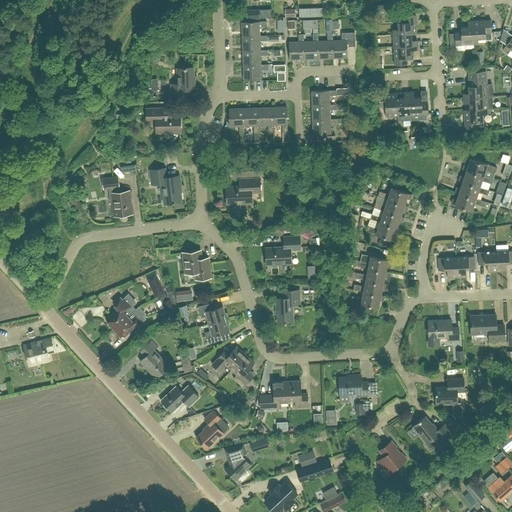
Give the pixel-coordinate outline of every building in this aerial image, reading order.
[(297,8),(297,17),(306,17),(306,8),(297,8)] [(295,17),(295,9),(285,9),(285,17),(295,17)] [(261,10),(249,10),(249,18),(261,18),(261,10)] [(393,34),(417,33),(416,15),(404,15),(404,21),(399,21),(399,29),(393,29),(393,34)] [(296,19),(288,19),(288,29),(296,29),(296,19)] [(473,20),(475,44),(480,44),(479,38),(487,38),(487,40),(493,40),(491,19),(473,20)] [(457,45),(475,44),(473,20),(469,20),(469,26),(462,26),(462,32),(456,32),(456,33),(451,33),(452,51),(457,50),(457,45)] [(260,35),(260,27),(267,26),(267,21),(243,21),(243,36),(260,35)] [(511,57),(511,35),(503,30),(500,41),(506,45),(504,50),(508,53),(507,54),(511,57)] [(319,58),(333,57),(333,40),(333,32),(328,33),(328,40),(319,40),(318,40),(319,58)] [(333,40),(333,57),(348,57),(348,46),(356,46),(355,32),(342,32),(342,40),(333,40)] [(304,41),(304,33),(299,34),(299,41),(289,41),(290,59),(304,58),(304,41)] [(318,40),(319,40),(319,33),(313,33),(313,40),(304,41),(304,58),(319,58),(318,40)] [(393,34),(394,46),(418,45),(418,40),(412,40),(412,33),(417,33),(393,34)] [(260,35),(243,36),(243,50),(260,50),(260,40),(268,40),(268,35),(260,35)] [(418,50),(418,45),(394,46),(395,65),(408,64),(408,58),(413,57),(413,50),(418,50)] [(260,50),(243,50),(244,65),(261,64),(261,55),(268,55),(268,49),(260,50)] [(269,64),(261,64),(244,65),(244,79),(262,79),(262,69),(269,69),(269,64)] [(193,81),(193,66),(184,67),(184,68),(177,68),(177,84),(172,84),(172,96),(185,95),(185,89),(195,89),(195,81),(193,81)] [(464,93),(464,98),(492,96),(493,96),(492,84),(488,84),(487,70),(470,71),(470,85),(469,85),(470,93),(464,93)] [(312,90),(313,105),(331,104),(330,95),(347,95),(347,89),(337,89),(337,90),(330,90),(312,90)] [(409,92),(411,119),(426,119),(426,115),(429,115),(428,102),(422,102),(422,96),(415,97),(415,91),(409,92)] [(398,120),(399,120),(397,92),(380,93),(380,106),(386,106),(387,117),(398,116),(398,120)] [(399,120),(411,119),(409,92),(410,97),(405,97),(405,92),(397,92),(399,120)] [(464,98),(464,103),(470,102),(471,109),(489,108),(489,109),(493,108),(492,96),(464,98)] [(331,104),(313,105),(313,119),(331,119),(331,118),(331,109),(341,109),(341,103),(331,104)] [(274,124),(273,106),(259,107),(259,124),(260,124),(269,124),(269,132),(274,132),(274,124)] [(288,106),(273,106),(274,124),(283,123),(283,131),(288,131),(288,106)] [(245,125),(244,107),(230,108),(230,125),(240,125),(240,133),(245,132),(245,125)] [(259,107),(244,107),(245,125),(254,125),(254,132),(260,132),(260,124),(259,124),(259,107)] [(162,115),(161,108),(147,108),(147,121),(156,121),(157,133),(181,132),(180,114),(162,115)] [(489,108),(471,109),(465,110),(466,128),(479,128),(479,122),(484,122),(483,114),(489,113),(489,109),(489,108)] [(331,119),(313,119),(314,134),(332,133),(331,124),(338,124),(338,118),(331,118),(331,119)] [(463,169),(466,170),(484,176),(486,170),(495,173),(497,168),(496,168),(497,164),(490,162),(489,165),(487,165),(488,164),(470,158),(468,165),(464,164),(463,169)] [(137,174),(135,164),(121,166),(122,172),(130,171),(130,175),(137,174)] [(166,177),(165,168),(151,170),(152,184),(162,183),(165,203),(181,201),(179,186),(181,185),(179,175),(166,177)] [(275,180),(275,170),(267,170),(268,180),(275,180)] [(484,176),(466,170),(464,177),(460,176),(459,180),(463,182),(480,187),(482,181),(491,184),(493,179),(484,176)] [(119,186),(118,177),(103,179),(104,188),(112,187),(113,193),(111,193),(114,216),(132,213),(129,191),(119,192),(118,186),(119,186)] [(260,192),(260,177),(242,178),(243,186),(228,187),(229,204),(251,203),(251,192),(260,192)] [(459,193),(476,199),(478,192),(487,195),(493,197),(495,194),(489,192),(489,191),(480,188),(480,187),(463,182),(460,188),(457,187),(455,192),(459,193)] [(387,199),(407,205),(408,205),(405,204),(407,197),(410,198),(411,194),(391,187),(389,194),(379,191),(378,195),(387,198),(387,199)] [(485,202),(476,199),(459,193),(457,199),(453,198),(452,203),(455,205),(472,210),(474,204),(484,207),(485,202)] [(383,210),(404,217),(404,216),(401,215),(403,209),(406,210),(407,205),(387,199),(385,205),(376,202),(374,207),(383,210)] [(402,221),(404,217),(383,210),(381,217),(372,214),(370,219),(379,222),(400,229),(400,228),(397,227),(399,220),(402,221)] [(379,222),(377,228),(368,225),(366,230),(376,233),(393,239),(395,231),(399,232),(400,229),(379,222)] [(300,248),(300,236),(284,236),(284,247),(266,248),(267,264),(291,263),(290,249),(300,248)] [(511,249),(496,251),(497,271),(507,271),(506,263),(511,262),(511,249)] [(202,262),(201,250),(183,252),(186,273),(198,271),(199,279),(211,277),(209,261),(202,262)] [(497,271),(496,251),(478,251),(479,264),(487,264),(487,272),(497,271)] [(358,266),(368,268),(389,272),(386,271),(388,264),(391,265),(392,260),(388,260),(388,259),(371,256),(369,263),(359,261),(358,266)] [(474,256),(456,257),(457,277),(467,277),(466,269),(475,269),(474,256)] [(447,278),(457,277),(456,257),(438,258),(438,270),(447,270),(447,278)] [(368,268),(367,275),(357,273),(356,278),(366,280),(387,284),(384,283),(385,276),(389,277),(389,272),(368,268)] [(155,272),(146,276),(156,297),(165,293),(155,272)] [(386,288),(387,284),(366,280),(364,286),(355,284),(354,290),(363,292),(384,296),(385,295),(381,294),(383,288),(386,288)] [(175,292),(176,302),(194,300),(193,290),(175,292)] [(300,303),(300,290),(285,290),(285,297),(275,298),(276,307),(277,307),(278,323),(287,323),(286,321),(294,320),(293,304),(300,303)] [(384,296),(363,292),(362,298),(352,296),(351,301),(361,303),(361,304),(379,308),(380,299),(384,300),(384,296)] [(106,318),(115,327),(135,309),(133,306),(137,303),(128,294),(122,299),(119,296),(113,302),(118,307),(106,318)] [(177,312),(169,299),(162,303),(166,309),(159,312),(163,320),(177,312)] [(207,317),(209,323),(226,319),(223,307),(214,309),(212,303),(198,307),(201,318),(207,317)] [(115,327),(123,337),(135,326),(142,320),(145,318),(143,316),(146,313),(139,306),(136,309),(135,309),(115,327)] [(187,316),(185,306),(176,308),(179,318),(187,316)] [(102,307),(95,311),(98,316),(104,313),(102,307)] [(496,325),(496,314),(470,315),(471,333),(489,332),(489,341),(505,340),(504,324),(496,325)] [(230,332),(226,319),(209,323),(211,331),(205,332),(207,344),(222,340),(220,334),(230,332)] [(452,327),(451,319),(428,320),(429,344),(438,344),(438,337),(449,337),(449,341),(459,341),(458,327),(452,327)] [(55,351),(52,338),(26,344),(31,365),(50,360),(48,353),(55,351)] [(158,347),(151,341),(141,350),(146,356),(140,361),(156,378),(169,365),(155,350),(158,347)] [(231,370),(245,354),(236,346),(229,354),(225,350),(212,364),(220,371),(226,364),(231,370)] [(191,371),(187,353),(179,355),(183,372),(191,371)] [(245,354),(231,370),(236,374),(233,378),(243,387),(253,376),(247,370),(254,363),(245,354)] [(361,381),(361,374),(352,374),(352,376),(339,377),(340,394),(357,393),(357,396),(368,395),(367,381),(361,381)] [(464,391),(464,378),(447,378),(447,387),(435,387),(436,404),(457,404),(456,391),(464,391)] [(287,381),(288,401),(295,400),(295,407),(308,407),(307,393),(301,393),(301,380),(287,381)] [(288,401),(287,381),(273,382),(274,395),(260,395),(260,408),(268,408),(268,409),(280,408),(280,401),(288,401)] [(199,397),(188,385),(182,392),(176,386),(161,400),(172,411),(184,400),(189,406),(199,397)] [(370,409),(370,402),(355,403),(356,414),(368,413),(367,409),(370,409)] [(319,413),(318,403),(310,404),(311,414),(319,413)] [(258,409),(256,417),(264,419),(266,411),(258,409)] [(229,427),(213,410),(204,419),(208,424),(204,427),(205,428),(196,437),(201,443),(202,442),(208,448),(224,433),(223,433),(229,427)] [(433,425),(425,415),(418,421),(419,422),(413,426),(427,444),(438,435),(443,441),(452,433),(444,423),(437,429),(434,425),(433,425)] [(511,441),(511,429),(509,425),(494,436),(503,448),(511,441)] [(251,440),(254,452),(271,447),(268,436),(251,440)] [(389,473),(393,469),(406,459),(391,441),(379,451),(383,457),(378,461),(383,468),(384,467),(389,473)] [(247,456),(243,444),(225,449),(228,458),(229,457),(231,463),(225,469),(236,480),(251,465),(244,458),(247,456)] [(508,454),(504,449),(494,459),(497,463),(495,465),(501,473),(511,463),(511,462),(506,455),(508,454)] [(313,451),(298,455),(302,467),(316,462),(313,451)] [(333,471),(328,459),(295,470),(299,482),(333,471)] [(511,474),(504,481),(499,476),(487,486),(500,501),(511,491),(511,474)] [(485,496),(472,479),(464,486),(477,502),(485,496)] [(297,493),(286,481),(280,486),(278,484),(275,486),(276,487),(273,490),(272,489),(269,491),(272,494),(265,501),(275,511),(276,511),(283,506),(286,509),(294,501),(291,498),(297,493)] [(309,498),(313,496),(310,488),(305,491),(309,498)] [(336,504),(332,498),(320,504),(323,511),(336,504)]
